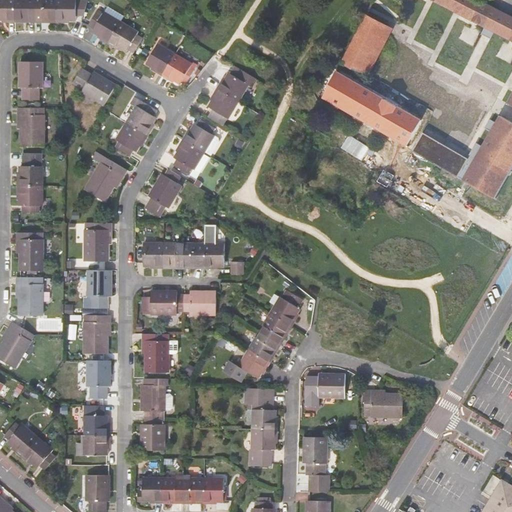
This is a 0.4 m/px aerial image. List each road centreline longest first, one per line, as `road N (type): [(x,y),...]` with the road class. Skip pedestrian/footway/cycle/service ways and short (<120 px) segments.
road 1 (residential): [(178,108),(63,42),(4,45),(0,299)]
road 2 (residential): [(286,511),(288,372),(300,357),(456,389)]
road 3 (residential): [(120,511),(122,280)]
road 4 (residential): [(122,280),(128,187),(178,108)]
